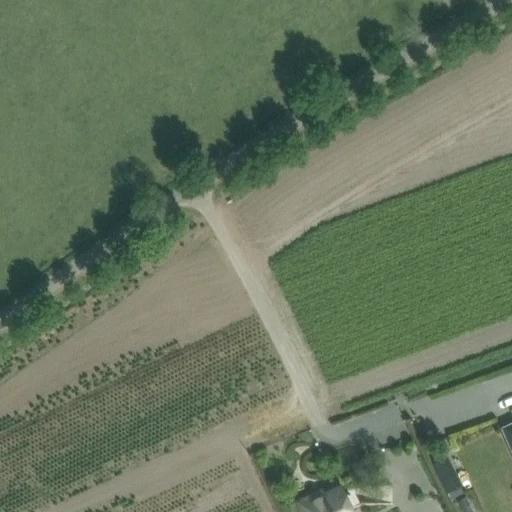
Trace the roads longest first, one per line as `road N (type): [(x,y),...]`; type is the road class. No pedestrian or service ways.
road 1 (unclassified): [(0,331),(511,2)]
road 2 (unknown): [(200,200),(320,437),(380,429)]
